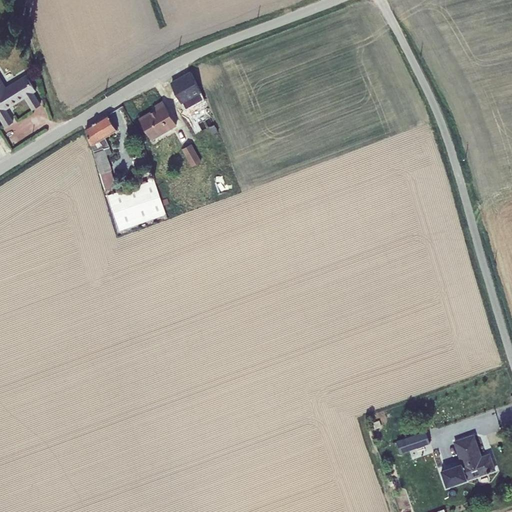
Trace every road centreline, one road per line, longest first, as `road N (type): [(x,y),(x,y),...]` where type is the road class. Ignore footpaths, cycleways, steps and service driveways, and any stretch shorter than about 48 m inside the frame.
road 1 (unclassified): [(378,0),(438,117),(511,356)]
road 2 (unclassified): [(0,168),(189,55),(331,0)]
